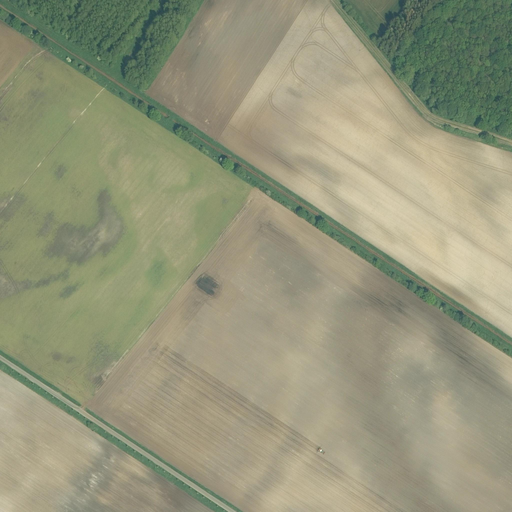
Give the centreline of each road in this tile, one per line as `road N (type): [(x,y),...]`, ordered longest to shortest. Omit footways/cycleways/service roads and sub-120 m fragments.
road 1 (unclassified): [(0,358),(231,511)]
road 2 (track): [(511,142),(420,109),(330,0)]
